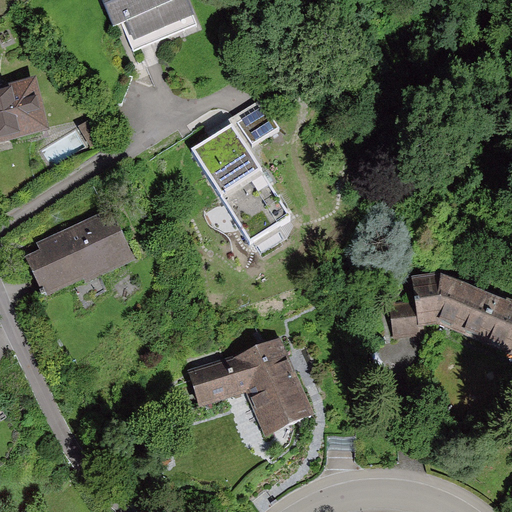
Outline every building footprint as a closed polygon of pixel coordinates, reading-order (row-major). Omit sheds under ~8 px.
[(97,0),(94,1),(108,37),(118,34),(130,63),(191,36),(174,0),(97,0)] [(0,94),(0,149),(45,138),(32,88),(0,94)] [(264,104),(237,120),(254,150),(281,134),(264,104)] [(234,130),(193,156),(251,250),(293,224),(234,130)] [(40,253),(28,258),(47,300),(133,262),(112,213),(37,246),(40,253)] [(511,309),(448,283),(447,276),(416,282),(420,304),(389,310),(396,344),(423,339),(422,332),(438,329),(511,359),(511,309)] [(284,344),(188,376),(201,413),(251,397),(267,441),(316,419),(284,344)]
